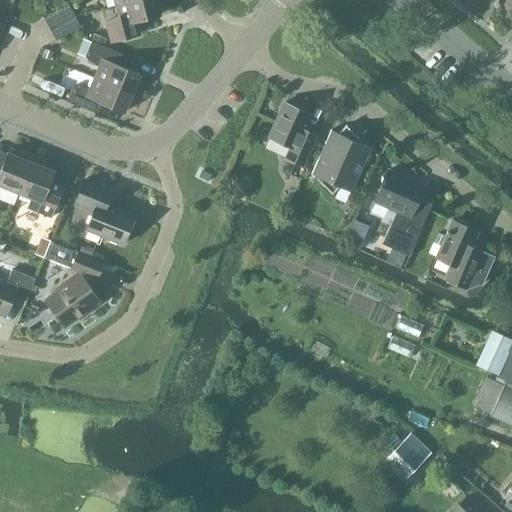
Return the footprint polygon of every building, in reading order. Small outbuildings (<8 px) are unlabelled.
[(97,0),(88,3),(93,20),(110,15),(105,0),(97,0)] [(161,16),(156,0),(143,0),(116,7),(119,19),(107,22),(112,43),(137,37),(133,24),(161,16)] [(45,21),(51,31),(76,18),(70,7),(45,21)] [(76,18),(51,31),(57,41),(81,28),(76,18)] [(95,36),(92,43),(104,48),(107,41),(95,36)] [(99,69),(95,79),(132,95),(133,92),(135,94),(138,92),(142,84),(141,81),(138,80),(140,75),(115,65),(119,54),(104,48),(92,43),(85,58),(99,69)] [(46,46),(42,56),(49,59),(54,49),(46,46)] [(132,95),(95,79),(90,90),(73,88),(67,103),(93,114),(98,103),(124,114),(132,95)] [(293,147),(288,158),(304,166),(317,136),(305,131),(312,115),(285,103),(270,138),(293,147)] [(353,191),(373,149),(363,145),(359,148),(356,144),(360,139),(347,126),(337,137),(331,135),(314,173),(321,177),(319,179),(333,194),(343,186),(353,191)] [(0,185),(19,193),(34,155),(22,150),(21,153),(10,149),(4,164),(0,162),(0,185)] [(47,160),(34,155),(19,193),(32,198),(28,209),(51,218),(63,188),(50,183),(56,168),(45,163),(47,160)] [(434,204),(421,199),(426,188),(389,172),(375,203),(398,212),(384,245),(411,257),(421,233),(434,204)] [(93,212),(86,230),(123,245),(135,217),(107,205),(113,191),(85,179),(75,205),(93,212)] [(454,222),(438,259),(453,266),(446,281),(467,290),(481,284),(482,285),(494,258),(483,253),(483,252),(471,247),(478,232),(454,222)] [(354,225),(350,234),(359,239),(361,233),(361,229),(354,225)] [(42,238),(36,254),(45,257),(51,241),(42,238)] [(79,254),(79,252),(51,241),(45,257),(81,272),(80,274),(59,289),(60,291),(47,301),(64,326),(99,301),(89,287),(93,277),(97,278),(103,264),(79,254)] [(13,297),(26,302),(36,279),(12,269),(6,284),(0,281),(0,314),(5,316),(13,297)] [(394,338),(418,347),(430,314),(407,305),(394,338)] [(511,339),(492,330),(475,366),(497,375),(499,376),(511,347),(511,346),(511,339)] [(511,347),(499,376),(497,379),(511,385),(511,347)] [(486,377),(473,406),(493,416),(506,386),(486,377)] [(511,426),(511,388),(507,386),(506,386),(493,416),(492,417),(511,426)] [(405,442),(390,457),(410,477),(425,462),(405,442)] [(486,511),(469,496),(453,511),(486,511)]
